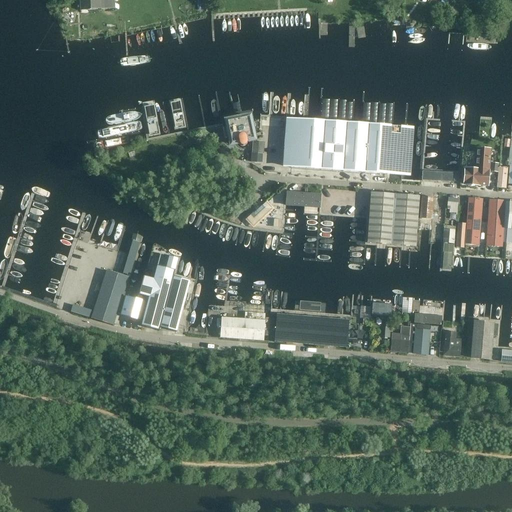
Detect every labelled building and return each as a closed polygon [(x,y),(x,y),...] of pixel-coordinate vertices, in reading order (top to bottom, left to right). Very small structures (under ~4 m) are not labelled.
[(114,9),(113,0),(79,0),(80,11),(114,9)] [(59,68),(60,68),(61,68),(62,68),(87,63),(98,60),(99,59),(100,59),(101,58),(102,57),(103,56),(103,55),(103,54),(103,53),(103,52),(102,52),(101,51),(100,50),(99,50),(98,50),(96,50),(84,52),(60,57),(59,58),(58,58),(57,59),(56,59),(55,60),(54,61),(54,62),(54,63),(53,64),(53,65),(54,66),(55,67),(56,67),(58,68),(59,68)] [(254,140),(249,117),(226,121),(231,145),(239,143),(239,144),(239,145),(240,145),(240,146),(241,146),(242,146),(243,146),(244,146),(245,146),(245,145),(246,145),(246,144),(246,143),(247,142),(246,142),(254,140)] [(294,120),(290,168),(321,171),(342,172),(389,175),(402,176),(406,128),(392,127),(294,120)] [(263,154),(264,143),(253,142),(252,153),(263,154)] [(487,186),(490,150),(477,150),(476,171),(465,170),(464,185),(487,186)] [(497,173),(498,165),(491,164),(490,172),(497,173)] [(505,188),(507,168),(499,168),(497,187),(505,188)] [(422,180),(451,182),(452,172),(422,170),(422,180)] [(286,206),(319,208),(320,196),(287,193),(286,206)] [(415,247),(419,197),(370,193),(367,243),(415,247)] [(431,222),(433,198),(421,197),(420,222),(431,222)] [(479,212),(481,212),(481,203),(480,203),(480,200),(468,199),(467,219),(464,245),(476,246),(479,212)] [(502,248),(505,202),(489,201),(489,212),(486,247),(494,247),(502,248)] [(464,249),(466,225),(458,224),(456,248),(464,249)] [(454,228),(443,227),(442,244),(453,244),(454,228)] [(130,276),(137,252),(139,243),(133,241),(122,274),(130,276)] [(448,277),(451,247),(444,247),(442,277),(448,277)] [(178,325),(190,282),(173,277),(177,259),(171,258),(169,257),(168,257),(167,257),(160,255),(153,281),(155,282),(151,298),(149,297),(142,322),(141,327),(159,331),(159,328),(176,333),(178,325)] [(113,325),(129,278),(106,271),(93,313),(91,318),(91,319),(113,325)] [(293,311),(326,314),(327,304),(294,301),(293,311)] [(389,303),(372,302),(371,317),(388,318),(389,303)] [(93,313),(73,306),(71,312),(91,318),(93,313)] [(346,348),(348,321),(277,315),(274,342),(286,343),(286,344),(290,344),(290,343),(346,348)] [(441,317),(417,315),(416,324),(440,325),(441,317)] [(369,337),(370,319),(352,317),(351,330),(357,330),(356,336),(369,337)] [(263,341),(265,321),(221,318),(220,338),(263,341)] [(490,360),(493,324),(473,322),(470,358),(490,360)] [(410,328),(407,354),(427,356),(429,331),(415,330),(416,325),(410,324),(410,328)] [(392,334),(390,352),(407,354),(410,328),(401,327),(401,335),(392,334)] [(459,358),(461,340),(455,339),(455,333),(445,332),(443,356),(459,358)] [(511,362),(511,351),(502,351),(501,362),(511,362)]
